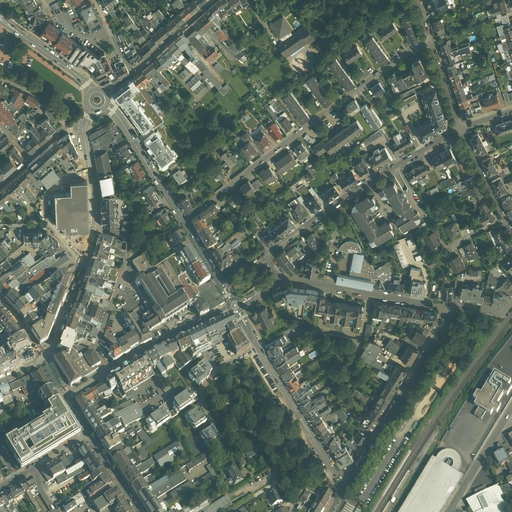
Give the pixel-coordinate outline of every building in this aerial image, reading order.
[(33,0),(31,0),(23,5),(24,7),(26,8),(27,8),(29,12),(38,7),(37,5),(33,0)] [(175,0),(171,3),(174,7),(176,5),(180,9),(181,8),(181,9),(185,6),(180,0),(175,0)] [(193,0),(185,6),(191,14),(199,7),(199,6),(193,0)] [(226,0),(220,0),(220,1),(224,7),(226,11),(231,7),(227,1),(226,0)] [(229,0),(227,1),(231,7),(233,10),(235,13),(244,7),(240,1),(239,0),(229,0)] [(430,0),(427,2),(429,7),(428,7),(430,9),(429,10),(432,15),(443,10),(447,8),(451,6),(447,0),(430,0)] [(504,0),(502,0),(493,3),(495,7),(490,9),(492,15),(501,12),(507,10),(504,0)] [(220,1),(215,4),(219,10),(220,10),(224,7),(220,1)] [(91,2),(78,8),(85,23),(86,22),(91,20),(98,16),(91,2)] [(171,10),(166,3),(163,5),(162,6),(171,17),(172,17),(172,18),(174,16),(170,11),(171,10)] [(215,4),(208,9),(213,14),(216,18),(218,17),(214,13),(217,11),(219,14),(218,15),(220,18),(221,17),(224,21),(225,20),(222,15),(220,11),(220,10),(219,10),(215,4)] [(38,7),(29,12),(28,15),(31,16),(29,21),(35,23),(36,20),(40,21),(41,18),(44,19),(46,13),(43,12),(43,10),(41,9),(39,6),(38,7)] [(191,14),(185,6),(181,9),(181,10),(179,12),(185,19),(191,14)] [(122,7),(120,9),(125,16),(128,14),(124,8),(123,8),(122,7)] [(164,17),(158,9),(155,11),(159,17),(161,19),(164,17)] [(208,9),(205,12),(209,17),(210,17),(212,15),(213,14),(208,9)] [(154,12),(151,15),(155,20),(159,17),(155,11),(154,12)] [(174,16),(172,18),(179,25),(185,19),(179,12),(174,16)] [(205,12),(196,20),(204,30),(207,28),(209,26),(213,22),(209,17),(205,12)] [(138,29),(134,23),(128,14),(125,16),(124,17),(122,18),(125,22),(122,24),(126,28),(125,29),(126,29),(130,26),(132,26),(134,29),(135,31),(138,29)] [(411,14),(402,17),(412,44),(420,41),(411,14)] [(502,16),(500,17),(503,26),(510,24),(507,14),(502,16)] [(215,19),(212,15),(210,17),(216,23),(219,21),(218,21),(218,20),(217,20),(215,19)] [(172,18),(172,17),(171,17),(166,22),(165,20),(166,19),(164,17),(161,19),(162,20),(165,24),(164,24),(171,31),(179,25),(172,18)] [(282,17),(270,26),(279,39),(279,38),(281,37),(290,31),(292,30),(290,26),(288,27),(282,17)] [(442,19),(433,22),(436,30),(438,30),(439,30),(443,29),(441,23),(440,20),(442,19)] [(91,20),(86,22),(90,29),(95,27),(91,20)] [(155,20),(152,23),(156,29),(157,30),(160,28),(157,24),(158,23),(155,20)] [(171,31),(164,24),(165,24),(162,20),(160,22),(163,26),(161,27),(168,34),(171,31)] [(196,20),(183,32),(184,33),(189,38),(189,39),(192,42),(199,51),(204,47),(209,43),(200,33),(204,30),(196,20)] [(79,22),(73,25),(76,30),(82,27),(79,22)] [(213,22),(209,26),(214,32),(219,28),(213,22)] [(393,22),(379,32),(385,39),(398,30),(393,22)] [(62,32),(49,23),(48,24),(40,35),(41,35),(46,39),(48,40),(48,41),(48,40),(53,44),(52,45),(53,45),(62,32)] [(209,26),(207,28),(217,39),(219,37),(214,32),(209,26)] [(306,26),(301,29),(303,32),(302,33),(308,41),(307,41),(309,44),(315,39),(306,26)] [(168,34),(161,27),(160,28),(157,30),(157,31),(163,38),(168,34)] [(147,32),(144,28),(140,32),(141,34),(144,38),(146,36),(147,35),(148,36),(151,39),(152,38),(151,36),(150,35),(147,32)] [(219,28),(214,32),(219,37),(221,39),(228,47),(233,43),(227,36),(224,33),(219,28)] [(140,32),(138,29),(135,31),(133,32),(137,38),(139,42),(144,39),(141,34),(140,32)] [(282,42),(280,43),(282,47),(280,48),(285,56),(307,41),(308,41),(302,33),(303,32),(301,29),(292,35),(284,41),(282,42)] [(290,31),(281,37),(284,40),(284,41),(292,35),(290,31)] [(62,32),(53,45),(57,48),(58,49),(58,48),(60,49),(59,50),(60,50),(64,53),(65,54),(66,51),(74,41),(74,40),(62,32)] [(162,39),(156,32),(151,36),(152,38),(157,43),(162,39)] [(184,33),(180,36),(187,44),(188,45),(192,42),(189,39),(189,38),(184,33)] [(187,44),(180,36),(177,39),(184,46),(186,49),(190,54),(190,55),(188,57),(190,59),(193,62),(199,57),(198,57),(188,45),(187,44)] [(389,60),(372,37),(365,43),(382,65),(389,60)] [(157,43),(152,38),(151,39),(150,39),(149,41),(147,43),(153,50),(157,45),(156,44),(157,43)] [(184,46),(177,39),(175,41),(182,48),(184,46)] [(448,40),(445,41),(445,43),(441,45),(442,49),(441,49),(443,54),(452,51),(451,49),(448,40)] [(88,66),(90,63),(97,56),(97,55),(89,49),(84,46),(82,45),(81,46),(74,41),(66,51),(65,54),(79,63),(83,61),(88,66)] [(175,41),(167,47),(176,55),(178,53),(177,52),(180,49),(182,48),(175,41)] [(508,41),(501,43),(502,45),(502,46),(503,51),(511,48),(510,47),(508,41)] [(147,43),(140,49),(139,50),(145,57),(153,50),(147,43)] [(233,43),(228,47),(243,63),(247,59),(233,43)] [(458,49),(452,51),(455,61),(458,60),(456,55),(460,53),(460,54),(465,53),(465,54),(468,53),(471,52),(468,45),(462,48),(458,49)] [(357,46),(343,55),(348,63),(362,54),(357,46)] [(167,47),(162,52),(162,53),(161,54),(160,53),(157,57),(158,58),(166,67),(168,65),(171,68),(180,60),(176,55),(167,47)] [(204,47),(199,51),(202,54),(203,55),(208,51),(204,47)] [(211,48),(208,51),(203,55),(209,62),(211,60),(211,58),(215,59),(215,56),(218,54),(214,49),(213,50),(211,48)] [(511,48),(503,51),(506,59),(511,57),(511,54),(511,50),(511,48)] [(145,57),(139,50),(139,51),(137,53),(143,59),(145,57)] [(143,59),(137,53),(136,51),(134,52),(135,54),(134,55),(138,62),(139,63),(143,59)] [(452,51),(443,54),(445,59),(447,63),(452,61),(452,63),(456,62),(455,61),(452,51)] [(97,56),(90,63),(95,68),(96,67),(97,68),(96,73),(105,83),(109,81),(112,80),(108,73),(113,71),(104,52),(97,55),(97,56)] [(134,55),(132,53),(127,56),(133,66),(138,62),(134,55)] [(181,54),(178,53),(176,55),(180,60),(184,64),(188,61),(181,54)] [(203,55),(202,54),(198,57),(199,57),(207,66),(210,64),(209,62),(203,55)] [(199,57),(193,62),(199,69),(201,71),(206,67),(207,66),(199,57)] [(419,57),(414,60),(415,62),(414,63),(414,62),(412,63),(416,69),(403,76),(402,74),(397,77),(394,72),(393,73),(393,74),(392,74),(389,76),(389,77),(388,78),(395,90),(402,86),(403,88),(423,76),(424,78),(429,75),(419,57)] [(164,65),(158,58),(152,63),(158,70),(164,65)] [(190,59),(188,61),(184,64),(187,67),(191,71),(193,74),(196,71),(199,69),(193,62),(190,59)] [(355,85),(336,59),(329,65),(347,90),(355,85)] [(249,60),(243,65),(246,69),(253,64),(249,60)] [(95,68),(90,63),(88,66),(92,69),(91,71),(103,84),(105,83),(96,73),(97,68),(96,67),(95,68)] [(152,63),(144,70),(149,77),(152,75),(158,70),(152,63)] [(217,63),(213,67),(218,73),(223,70),(217,63)] [(128,72),(124,64),(121,65),(120,66),(121,68),(122,68),(126,74),(128,72)] [(455,65),(447,68),(450,74),(461,70),(460,68),(457,70),(455,65)] [(117,68),(122,77),(126,74),(122,68),(121,68),(120,66),(116,68),(117,68)] [(187,67),(178,76),(182,80),(191,71),(187,67)] [(206,67),(201,71),(204,74),(210,81),(218,89),(221,86),(208,70),(206,67)] [(122,77),(117,68),(113,71),(108,73),(112,80),(114,83),(122,77)] [(158,70),(152,75),(153,76),(155,75),(161,81),(161,80),(163,83),(165,85),(169,82),(158,70)] [(461,70),(450,74),(452,81),(460,78),(458,73),(461,72),(461,70)] [(148,79),(142,71),(139,74),(145,81),(148,79)] [(202,78),(196,71),(193,74),(195,76),(199,80),(200,80),(202,78)] [(139,74),(132,79),(138,87),(141,84),(145,81),(139,74)] [(210,81),(204,74),(202,76),(208,83),(210,81)] [(195,76),(187,84),(190,88),(199,80),(195,76)] [(313,76),(306,81),(325,107),(332,101),(313,76)] [(159,86),(153,78),(150,81),(156,89),(159,86)] [(460,78),(452,81),(454,88),(465,84),(464,82),(462,83),(460,78)] [(114,97),(118,102),(120,100),(121,101),(120,103),(123,108),(125,106),(127,108),(125,110),(128,114),(138,106),(147,99),(132,79),(119,90),(114,94),(114,97)] [(201,82),(193,91),(196,94),(205,86),(201,82)] [(159,86),(156,89),(160,94),(167,88),(165,85),(163,83),(159,86)] [(379,83),(371,89),(377,98),(386,92),(379,83)] [(141,84),(138,87),(141,92),(145,97),(148,94),(141,84)] [(227,84),(222,88),(226,92),(231,88),(227,84)] [(465,84),(454,88),(457,94),(465,91),(463,87),(466,86),(465,84)] [(421,85),(397,97),(399,102),(416,94),(422,91),(423,90),(421,85)] [(19,90),(16,88),(13,93),(14,94),(13,96),(16,97),(14,100),(16,101),(19,96),(22,91),(19,90)] [(431,119),(414,129),(421,141),(447,125),(435,90),(423,95),(431,119)] [(465,91),(457,94),(459,101),(470,97),(469,95),(466,96),(465,91)] [(309,118),(290,92),(283,98),(302,123),(309,118)] [(31,96),(28,94),(25,99),(25,100),(30,103),(29,104),(33,107),(37,100),(31,97),(31,96)] [(399,102),(396,104),(398,108),(417,98),(416,94),(399,102)] [(496,94),(483,98),(487,110),(494,107),(494,108),(496,107),(496,106),(500,105),(496,94)] [(192,97),(188,101),(192,105),(194,104),(196,101),(192,97)] [(470,97),(459,101),(461,107),(469,104),(471,104),(469,99),(470,99),(470,97)] [(0,101),(0,100),(0,118),(0,119),(3,122),(4,122),(5,123),(9,120),(8,120),(13,116),(18,110),(20,107),(18,105),(15,104),(13,102),(11,101),(9,103),(5,100),(2,102),(1,100),(0,101)] [(355,100),(346,106),(352,114),(353,113),(361,108),(355,100)] [(371,105),(368,107),(366,104),(361,107),(375,128),(380,125),(382,123),(380,120),(381,119),(371,105)] [(461,107),(459,108),(462,118),(473,115),(469,104),(461,107)] [(153,125),(138,106),(128,114),(130,113),(131,115),(129,116),(132,120),(134,118),(136,121),(134,122),(136,126),(138,124),(140,126),(138,128),(141,131),(143,130),(144,132),(153,125)] [(375,128),(361,107),(361,108),(353,113),(363,128),(369,137),(379,130),(382,128),(380,125),(375,128)] [(37,122),(26,111),(24,112),(35,124),(37,122)] [(9,120),(5,123),(8,125),(13,121),(15,119),(13,116),(8,120),(9,120)] [(286,117),(280,121),(287,131),(293,126),(286,117)] [(62,126),(56,118),(53,120),(56,122),(52,125),(53,125),(55,128),(57,130),(62,126)] [(348,126),(341,132),(347,140),(363,128),(357,120),(351,125),(348,126)] [(511,120),(503,123),(506,132),(511,129),(511,122),(511,123),(511,121),(511,120)] [(18,126),(13,121),(8,125),(7,126),(13,133),(16,130),(18,127),(18,126)] [(112,122),(106,125),(108,128),(116,142),(120,140),(119,140),(123,138),(114,124),(112,122)] [(269,126),(268,127),(272,133),(273,132),(277,138),(282,134),(273,123),(272,123),(269,126)] [(503,123),(495,125),(496,128),(494,129),(496,135),(506,132),(503,123)] [(48,138),(42,131),(39,133),(32,125),(29,128),(32,130),(37,136),(42,142),(48,138)] [(106,125),(90,135),(92,138),(91,139),(92,141),(93,141),(94,140),(95,142),(93,144),(92,144),(93,147),(94,150),(93,150),(95,153),(94,153),(95,156),(107,150),(109,148),(107,144),(111,141),(114,145),(117,143),(116,142),(108,128),(106,125)] [(47,130),(44,127),(41,130),(42,131),(48,138),(52,135),(50,133),(47,130)] [(42,142),(37,136),(32,130),(29,133),(31,135),(34,138),(40,144),(42,142)] [(261,130),(254,136),(256,138),(263,133),(261,130)] [(250,136),(246,131),(244,133),(250,141),(252,139),(250,136)] [(379,131),(365,140),(368,144),(368,145),(382,135),(379,131)] [(164,144),(155,132),(144,141),(148,147),(148,148),(153,155),(152,155),(162,169),(174,160),(172,156),(174,155),(166,145),(164,146),(163,145),(164,144)] [(333,137),(331,139),(325,144),(328,148),(330,152),(347,140),(341,132),(333,137)] [(250,141),(244,133),(240,136),(244,141),(239,146),(246,155),(246,154),(249,159),(250,158),(253,156),(258,152),(252,144),(250,141)] [(263,133),(256,138),(263,148),(265,146),(266,146),(268,144),(271,142),(263,133)] [(308,133),(304,137),(308,141),(309,140),(312,144),(315,140),(308,133)] [(478,133),(472,136),(473,138),(470,139),(474,147),(482,142),(478,133)] [(66,134),(61,139),(63,142),(65,146),(72,141),(69,135),(66,134)] [(402,139),(400,141),(405,149),(409,146),(409,145),(412,143),(410,139),(412,138),(410,135),(402,139)] [(11,142),(6,136),(0,141),(0,147),(2,150),(11,142)] [(40,144),(34,138),(30,140),(36,148),(40,144)] [(63,142),(61,139),(57,141),(63,149),(64,151),(65,151),(67,149),(65,146),(63,142)] [(117,143),(114,145),(115,148),(114,148),(115,151),(116,150),(116,151),(125,145),(125,146),(127,144),(124,139),(117,143)] [(36,148),(30,140),(28,143),(24,146),(30,153),(36,148)] [(57,141),(56,140),(53,143),(60,151),(63,149),(57,141)] [(323,140),(314,147),(319,154),(328,148),(325,144),(323,140)] [(72,141),(65,146),(67,149),(68,151),(69,151),(70,152),(71,151),(75,148),(72,141)] [(397,142),(390,147),(391,150),(393,148),(396,153),(400,151),(405,149),(400,141),(397,142)] [(482,142),(474,147),(478,154),(480,153),(481,155),(487,152),(482,142)] [(53,143),(46,149),(53,157),(60,151),(53,143)] [(309,153),(302,143),(298,146),(306,156),(309,153)] [(125,145),(116,151),(117,152),(116,152),(122,161),(128,157),(131,155),(125,146),(125,145)] [(23,157),(14,146),(9,150),(18,161),(23,157)] [(306,156),(298,146),(294,149),(298,153),(302,158),(306,156)] [(375,155),(369,159),(371,161),(376,170),(392,159),(385,147),(380,151),(378,149),(373,152),(375,155)] [(450,148),(440,154),(445,162),(447,167),(455,163),(454,162),(457,161),(455,157),(450,148)] [(46,149),(40,154),(47,163),(53,157),(46,149)] [(95,156),(94,157),(98,174),(100,174),(110,171),(107,159),(109,159),(107,150),(95,156)] [(289,152),(282,157),(290,168),(295,165),(294,164),(297,162),(292,155),(290,152),(289,152)] [(230,153),(226,153),(221,157),(225,162),(223,163),(223,164),(223,165),(223,166),(224,167),(225,167),(226,167),(228,165),(228,166),(236,160),(235,158),(237,157),(237,156),(236,154),(235,153),(231,156),(231,155),(231,154),(230,153)] [(40,154),(28,165),(33,171),(35,173),(47,163),(40,154)] [(440,154),(431,159),(437,169),(443,166),(442,164),(445,162),(440,154)] [(276,162),(275,162),(278,166),(283,172),(286,170),(286,171),(290,168),(282,157),(276,162)] [(490,157),(481,161),(485,169),(494,164),(490,157)] [(9,158),(0,166),(6,174),(6,175),(16,166),(9,158)] [(471,177),(462,158),(457,161),(466,179),(471,177)] [(362,160),(355,165),(358,171),(366,166),(365,165),(362,160)] [(135,163),(129,166),(131,171),(140,166),(137,161),(135,163)] [(421,166),(420,165),(416,168),(421,176),(423,174),(431,170),(429,167),(427,168),(425,164),(421,166)] [(494,164),(485,169),(489,176),(497,172),(494,164)] [(28,165),(23,169),(28,175),(31,172),(31,173),(33,171),(28,165)] [(57,169),(54,165),(51,168),(59,177),(63,175),(58,168),(57,169)] [(140,166),(131,171),(137,180),(141,177),(140,175),(141,175),(142,174),(143,174),(143,173),(144,172),(140,166)] [(269,166),(265,170),(264,169),(260,172),(269,184),(277,177),(278,177),(275,173),(269,166)] [(358,171),(362,178),(370,173),(366,166),(358,171)] [(51,167),(41,175),(46,180),(43,182),(47,188),(59,177),(51,168),(51,167)] [(179,168),(172,173),(179,183),(186,178),(179,168)] [(416,168),(411,170),(412,171),(408,173),(410,178),(409,179),(410,182),(418,177),(421,176),(416,168)] [(23,169),(15,177),(19,182),(24,188),(26,186),(25,184),(28,182),(30,182),(33,180),(32,179),(31,179),(28,175),(23,169)] [(110,171),(100,174),(100,178),(98,178),(99,182),(101,182),(101,186),(100,186),(101,191),(102,190),(103,194),(101,194),(101,195),(115,194),(114,191),(111,171),(110,171)] [(31,173),(31,172),(28,175),(31,179),(32,179),(33,180),(36,185),(37,186),(40,184),(39,182),(31,173)] [(336,174),(331,176),(337,185),(340,183),(339,182),(341,181),(336,174)] [(353,174),(346,178),(351,185),(358,181),(355,177),(357,177),(356,175),(355,176),(354,175),(353,174)] [(466,179),(465,179),(467,183),(468,184),(467,185),(468,187),(469,186),(478,183),(474,175),(471,177),(466,179)] [(15,177),(5,186),(10,192),(14,196),(20,192),(24,188),(19,182),(15,177)] [(453,177),(440,183),(444,190),(455,184),(456,184),(455,182),(453,177)] [(500,177),(492,181),(495,189),(504,184),(500,177)] [(341,181),(339,182),(340,183),(344,189),(351,185),(346,178),(341,181)] [(259,187),(256,182),(259,180),(258,179),(251,184),(252,185),(253,184),(256,189),(259,187)] [(246,182),(240,187),(246,195),(255,189),(252,185),(251,184),(248,180),(246,182)] [(62,193),(54,193),(56,225),(60,225),(65,225),(65,232),(89,231),(88,213),(87,197),(86,181),(70,181),(71,192),(62,193)] [(402,193),(401,193),(400,194),(399,192),(398,191),(397,188),(398,188),(394,182),(392,184),(391,183),(387,186),(386,184),(382,186),(383,188),(381,189),(378,191),(380,194),(381,193),(381,194),(382,195),(383,195),(384,195),(384,196),(385,196),(385,195),(386,195),(387,194),(387,195),(388,196),(389,196),(391,200),(392,199),(394,203),(393,203),(396,208),(397,207),(399,212),(401,211),(403,215),(397,219),(397,220),(394,222),(397,226),(399,225),(402,231),(408,228),(407,226),(409,225),(410,226),(413,224),(414,225),(415,224),(410,216),(412,215),(412,213),(410,214),(409,213),(408,213),(401,201),(403,200),(402,198),(404,198),(404,197),(405,196),(405,195),(405,194),(404,194),(403,192),(402,192),(402,193)] [(478,183),(469,186),(471,190),(470,190),(471,193),(473,192),(481,188),(478,183)] [(504,184),(495,189),(499,196),(508,192),(504,184)] [(5,186),(0,190),(0,192),(5,197),(10,192),(5,186)] [(152,186),(149,188),(149,187),(143,191),(148,200),(150,199),(152,204),(155,202),(158,200),(152,191),(154,190),(152,186)] [(334,186),(328,191),(333,197),(339,193),(334,186)] [(185,187),(177,193),(179,195),(187,190),(185,187)] [(481,188),(473,192),(476,198),(484,194),(481,188)] [(187,190),(179,195),(181,198),(186,195),(190,193),(187,190)] [(328,191),(321,195),(326,202),(333,197),(328,191)] [(10,192),(5,197),(5,198),(6,199),(10,202),(14,200),(17,199),(15,197),(14,196),(10,192)] [(233,193),(231,194),(227,197),(232,204),(238,199),(236,195),(233,192),(233,193)] [(417,212),(414,213),(413,212),(414,211),(412,208),(410,205),(409,205),(408,203),(409,202),(407,199),(405,200),(404,198),(405,197),(406,196),(406,195),(405,194),(405,193),(403,192),(404,194),(405,194),(405,195),(405,196),(404,197),(404,198),(402,198),(403,200),(401,201),(408,213),(409,213),(410,214),(412,213),(412,215),(410,216),(415,224),(417,223),(417,222),(418,221),(419,220),(419,219),(419,218),(419,217),(420,216),(417,212)] [(101,195),(102,205),(103,205),(103,210),(102,210),(102,223),(106,223),(107,223),(108,224),(109,224),(112,224),(112,223),(116,223),(116,216),(115,194),(101,195)] [(181,198),(177,201),(180,205),(189,200),(186,195),(181,198)] [(387,223),(386,222),(381,225),(381,227),(378,227),(377,225),(373,218),(369,220),(367,216),(368,216),(369,215),(369,213),(369,212),(368,211),(369,210),(370,211),(373,209),(373,208),(374,207),(374,206),(375,205),(375,204),(375,203),(374,202),(375,201),(373,197),(370,198),(368,196),(364,199),(365,200),(363,201),(362,200),(359,202),(358,202),(355,204),(355,205),(354,205),(354,206),(353,207),(353,208),(353,209),(353,210),(352,210),(355,214),(354,214),(358,221),(359,221),(361,223),(360,223),(363,228),(364,227),(371,239),(370,240),(371,242),(372,243),(373,243),(374,243),(375,243),(376,243),(377,244),(383,240),(383,239),(386,237),(386,236),(388,235),(389,236),(394,233),(391,227),(393,226),(390,222),(387,223)] [(510,196),(506,198),(507,199),(502,202),(506,210),(511,206),(511,196),(511,198),(510,196)] [(305,201),(305,202),(313,212),(320,207),(318,204),(319,203),(315,197),(311,199),(310,198),(305,201)] [(295,199),(289,204),(291,206),(290,206),(291,207),(290,208),(293,212),(297,218),(305,213),(299,206),(295,199)] [(8,205),(3,200),(0,203),(1,204),(7,210),(11,209),(8,205)] [(189,200),(180,205),(185,214),(192,209),(190,206),(192,205),(189,200)] [(487,201),(479,206),(483,214),(491,209),(487,201)] [(150,210),(158,206),(155,202),(152,204),(150,205),(148,206),(150,210)] [(214,203),(198,215),(202,222),(210,218),(219,210),(214,203)] [(231,216),(224,207),(222,210),(228,218),(231,216)] [(166,208),(164,209),(155,214),(159,220),(162,224),(170,219),(166,212),(168,211),(166,208)] [(483,214),(479,216),(483,223),(495,217),(491,209),(483,214)] [(289,212),(286,215),(288,218),(289,217),(291,221),(294,219),(289,212)] [(198,215),(189,221),(193,228),(202,222),(198,215)] [(286,219),(282,222),(288,231),(295,226),(291,221),(289,217),(288,218),(286,219)] [(280,222),(277,224),(278,225),(276,227),(282,235),(288,231),(282,222),(281,221),(280,222)] [(202,222),(193,228),(199,236),(207,231),(206,230),(206,228),(202,222)] [(455,222),(445,227),(447,231),(450,230),(451,233),(450,233),(452,238),(460,233),(459,232),(460,232),(459,230),(459,231),(457,226),(455,222)] [(272,230),(269,232),(275,240),(282,235),(276,227),(273,229),(272,230)] [(496,233),(494,234),(494,236),(498,243),(506,239),(502,230),(496,233)] [(44,233),(43,232),(36,232),(32,232),(32,233),(33,243),(38,243),(41,248),(53,240),(51,236),(50,236),(48,237),(47,235),(48,234),(48,233),(47,232),(46,232),(46,231),(44,233)] [(184,242),(177,231),(167,237),(170,242),(169,243),(172,248),(173,248),(179,245),(184,242)] [(207,231),(199,236),(203,243),(211,238),(207,231)] [(264,234),(265,235),(262,237),(264,239),(263,240),(265,243),(266,243),(268,245),(275,240),(269,232),(268,231),(264,234)] [(433,232),(424,237),(431,249),(440,244),(440,243),(440,242),(440,241),(439,241),(438,241),(436,238),(433,232)] [(312,233),(306,238),(310,244),(309,244),(312,248),(320,243),(317,241),(313,234),(312,233)] [(108,238),(100,235),(97,243),(106,246),(107,242),(108,238)] [(211,238),(203,243),(207,250),(211,248),(212,249),(212,248),(213,248),(213,247),(215,246),(217,244),(215,240),(213,241),(212,239),(211,238)] [(39,249),(43,255),(58,245),(54,239),(53,240),(41,248),(39,249)] [(506,239),(498,243),(503,252),(511,248),(506,239)] [(4,240),(0,243),(0,256),(10,248),(4,240)] [(229,246),(229,247),(231,249),(233,251),(235,249),(241,245),(237,240),(229,246)] [(340,246),(339,250),(342,251),(341,255),(346,256),(347,252),(353,253),(353,252),(361,254),(361,251),(360,249),(359,245),(356,242),(352,241),(347,241),(343,243),(340,246)] [(106,246),(97,243),(96,249),(104,251),(106,246)] [(472,243),(463,247),(469,258),(472,257),(473,258),(478,256),(477,253),(472,243)] [(179,245),(173,248),(172,248),(176,254),(178,253),(182,250),(179,245)] [(125,252),(106,246),(104,251),(104,252),(109,254),(110,250),(115,252),(113,255),(119,258),(120,256),(118,255),(119,253),(124,254),(125,252)] [(189,271),(200,264),(189,246),(182,250),(178,253),(180,256),(186,266),(189,271)] [(295,246),(286,253),(290,257),(296,252),(298,251),(298,250),(295,246)] [(218,252),(214,254),(215,255),(211,257),(216,264),(223,260),(226,257),(229,255),(229,254),(228,252),(224,248),(218,252)] [(109,256),(105,255),(103,255),(104,252),(104,251),(96,249),(94,254),(104,258),(108,259),(109,256)] [(286,253),(284,249),(277,255),(277,257),(281,263),(289,258),(290,257),(286,253)] [(290,257),(289,258),(291,261),(298,255),(299,255),(296,252),(290,257)] [(361,254),(353,252),(353,253),(349,276),(371,280),(371,278),(379,278),(378,276),(367,255),(361,254)] [(29,253),(25,256),(26,258),(27,259),(31,264),(35,261),(29,253)] [(57,259),(51,253),(47,256),(38,262),(43,268),(46,266),(52,262),(57,259)] [(57,259),(52,262),(46,266),(49,271),(70,259),(66,254),(57,259)] [(104,258),(94,254),(92,260),(101,263),(102,260),(104,260),(103,261),(107,262),(108,259),(104,258)] [(174,275),(165,261),(153,269),(145,255),(138,260),(132,263),(133,263),(139,273),(141,277),(138,279),(134,282),(137,288),(141,285),(150,299),(156,309),(165,323),(166,323),(169,321),(190,308),(190,307),(189,307),(180,293),(184,290),(177,279),(174,275)] [(25,256),(12,266),(10,267),(11,269),(26,258),(25,256)] [(175,260),(172,256),(165,261),(174,275),(181,270),(175,260)] [(459,256),(449,260),(455,272),(465,267),(463,263),(461,259),(460,260),(459,256)] [(223,260),(216,264),(220,272),(224,270),(225,270),(228,268),(228,267),(231,266),(229,262),(226,257),(223,260)] [(26,258),(11,269),(10,269),(11,270),(21,263),(27,259),(26,258)] [(289,258),(281,263),(287,271),(295,266),(291,261),(289,258)] [(0,275),(3,273),(10,269),(11,269),(10,267),(12,266),(6,259),(1,263),(0,263),(0,275)] [(38,262),(30,268),(35,274),(38,271),(43,268),(38,262)] [(311,263),(306,262),(305,268),(307,268),(306,275),(315,276),(317,264),(311,263)] [(21,263),(11,270),(14,273),(15,275),(24,267),(25,268),(21,263)] [(100,267),(91,263),(87,273),(96,277),(106,280),(110,270),(100,267)] [(210,280),(200,264),(189,271),(199,287),(203,284),(210,280)] [(186,266),(181,270),(183,274),(189,271),(186,266)] [(14,273),(7,279),(9,281),(10,283),(26,269),(25,268),(24,267),(15,275),(14,273)] [(27,270),(12,283),(17,289),(22,284),(26,281),(35,274),(30,268),(27,270)] [(412,274),(409,292),(411,292),(413,279),(422,281),(423,275),(420,275),(421,270),(411,268),(410,273),(412,274)] [(10,269),(3,273),(0,275),(0,276),(4,280),(6,278),(7,279),(14,273),(11,270),(10,269)] [(181,270),(174,275),(177,279),(183,274),(181,270)] [(41,271),(34,276),(37,280),(44,275),(41,271)] [(199,295),(196,290),(199,287),(189,271),(183,274),(177,279),(184,290),(194,307),(195,307),(196,309),(200,317),(209,312),(201,301),(197,304),(196,302),(195,301),(195,300),(197,300),(196,298),(194,299),(194,298),(198,296),(199,295)] [(500,283),(490,271),(488,280),(495,287),(500,283)] [(64,272),(54,278),(42,286),(38,290),(43,296),(45,294),(48,298),(51,295),(59,289),(65,292),(70,279),(67,277),(64,272)] [(96,277),(87,273),(85,280),(103,287),(105,283),(95,280),(96,277)] [(349,276),(335,273),(334,280),(374,287),(375,281),(371,280),(349,276)] [(34,276),(27,281),(30,285),(37,280),(34,276)] [(400,278),(395,278),(397,282),(396,283),(395,291),(402,293),(404,284),(399,283),(400,278)] [(511,281),(508,278),(501,284),(507,288),(511,292),(511,291),(511,281)] [(411,292),(410,294),(424,297),(424,295),(425,295),(427,285),(426,282),(422,281),(413,279),(411,292)] [(0,294),(5,300),(5,299),(13,292),(17,289),(12,283),(9,286),(7,283),(4,280),(0,283),(0,294)] [(103,287),(85,280),(82,286),(91,290),(91,289),(96,291),(101,293),(102,290),(103,287)] [(17,289),(13,292),(16,296),(29,284),(26,281),(22,284),(17,289)] [(384,281),(381,281),(384,287),(383,289),(388,290),(389,281),(385,281),(384,281)] [(394,282),(389,281),(388,290),(395,291),(396,283),(394,282)] [(507,288),(501,284),(496,288),(496,289),(500,292),(503,292),(508,295),(509,296),(511,292),(508,289),(507,288)] [(472,287),(462,285),(461,288),(460,292),(459,297),(468,299),(468,298),(470,298),(477,300),(476,300),(482,302),(484,294),(481,294),(483,287),(473,285),(472,287)] [(91,290),(82,286),(79,293),(88,295),(89,292),(90,292),(95,293),(96,291),(91,289),(91,290)] [(224,303),(213,286),(212,287),(223,304),(224,303)] [(199,295),(198,296),(200,298),(201,301),(209,312),(223,304),(212,287),(199,295)] [(452,287),(442,287),(442,291),(443,291),(442,299),(451,299),(452,287)] [(305,300),(307,289),(291,288),(281,291),(285,300),(286,302),(286,303),(291,301),(294,311),(299,311),(300,300),(305,300)] [(59,289),(51,295),(63,300),(66,292),(65,292),(59,289)] [(318,291),(307,289),(305,300),(312,301),(316,302),(318,291)] [(22,302),(14,309),(19,315),(28,308),(31,309),(33,307),(39,303),(40,303),(48,298),(45,294),(43,296),(38,290),(22,302)] [(194,307),(184,290),(180,293),(189,307),(190,307),(193,308),(194,307)] [(281,291),(273,295),(278,305),(281,304),(282,304),(286,302),(285,300),(281,291)] [(324,293),(318,291),(316,302),(315,305),(315,306),(315,310),(320,311),(319,314),(322,314),(321,318),(322,319),(325,320),(329,301),(325,301),(326,295),(324,293)] [(13,292),(5,299),(14,309),(22,302),(19,299),(16,296),(13,292)] [(28,292),(19,299),(22,302),(31,295),(28,292)] [(494,297),(484,294),(482,302),(492,304),(494,297)] [(48,298),(40,303),(48,313),(51,306),(49,303),(51,303),(55,300),(51,295),(48,298)] [(63,300),(51,295),(55,300),(51,303),(52,305),(60,308),(63,300)] [(500,296),(494,295),(494,297),(492,304),(499,306),(501,305),(504,297),(502,296),(500,296)] [(156,309),(150,299),(143,304),(145,306),(149,313),(156,309)] [(89,303),(77,300),(75,306),(84,310),(86,310),(87,311),(89,303)] [(103,300),(101,306),(104,307),(107,309),(109,302),(103,300)] [(341,303),(329,301),(326,321),(337,323),(341,303)] [(386,304),(375,302),(372,315),(383,317),(384,313),(386,304)] [(341,303),(337,323),(343,324),(349,325),(352,307),(350,306),(349,305),(341,303)] [(393,305),(386,304),(384,313),(386,314),(392,315),(392,314),(393,305)] [(48,313),(46,315),(46,316),(45,319),(46,318),(55,321),(60,308),(52,305),(51,306),(48,313)] [(402,307),(393,305),(392,314),(401,316),(402,307)] [(75,306),(72,313),(81,317),(83,312),(84,311),(84,310),(75,306)] [(355,307),(352,307),(349,325),(354,326),(360,327),(361,323),(364,309),(362,307),(361,307),(356,306),(355,307)] [(28,308),(19,315),(24,321),(33,314),(37,312),(33,307),(31,309),(28,308)] [(266,307),(257,311),(256,310),(252,312),(254,315),(257,314),(258,317),(254,319),(257,325),(261,323),(263,328),(273,323),(271,319),(275,317),(272,310),(268,312),(266,307)] [(409,308),(402,307),(401,316),(400,318),(407,319),(407,318),(409,308)] [(416,310),(409,308),(407,318),(412,319),(414,319),(416,310)] [(102,312),(93,309),(91,315),(89,320),(92,321),(98,324),(101,314),(102,312)] [(149,313),(142,318),(145,323),(142,325),(146,331),(148,334),(162,325),(165,323),(156,309),(149,313)] [(0,324),(8,316),(7,314),(4,310),(3,311),(0,315),(0,324)] [(424,311),(416,310),(414,319),(420,320),(420,321),(421,321),(422,321),(424,311)] [(437,314),(424,311),(422,321),(428,322),(433,325),(438,316),(437,314)] [(81,317),(72,313),(69,320),(79,323),(80,320),(81,320),(81,321),(90,325),(92,321),(89,320),(81,317)] [(139,320),(134,313),(129,316),(133,323),(139,320)] [(319,315),(314,313),(312,332),(316,333),(319,338),(325,335),(319,325),(319,320),(322,319),(321,318),(319,315)] [(33,314),(24,321),(28,327),(35,323),(38,321),(33,314)] [(383,317),(372,315),(371,325),(373,325),(379,326),(380,324),(383,317)] [(0,324),(0,333),(1,333),(5,330),(13,323),(14,322),(8,316),(0,324)] [(146,331),(140,334),(139,333),(140,332),(140,331),(139,330),(138,330),(137,330),(133,323),(129,316),(124,320),(126,324),(129,328),(133,334),(139,343),(140,345),(151,340),(151,339),(148,334),(146,331)] [(202,329),(211,347),(227,339),(231,345),(229,346),(232,352),(234,351),(237,354),(249,347),(230,316),(202,329)] [(38,327),(31,332),(36,338),(40,345),(48,340),(47,340),(55,321),(47,318),(43,327),(42,325),(38,327)] [(79,323),(69,320),(67,326),(76,329),(77,326),(79,323)] [(5,330),(6,332),(7,333),(10,331),(16,327),(13,323),(5,330)] [(371,325),(367,324),(365,337),(368,337),(369,332),(371,332),(373,325),(371,325)] [(425,329),(419,325),(416,330),(422,333),(425,329)] [(76,329),(67,326),(64,332),(65,333),(74,336),(75,333),(76,329)] [(16,327),(10,331),(7,333),(5,334),(3,336),(0,337),(0,340),(0,342),(9,336),(10,339),(12,342),(13,342),(23,336),(16,327)] [(96,330),(87,327),(86,329),(85,333),(97,338),(99,331),(96,330)] [(211,347),(202,329),(185,337),(191,349),(196,356),(197,355),(203,352),(211,348),(211,347)] [(422,333),(416,330),(412,338),(418,341),(421,344),(426,336),(422,333)] [(74,336),(65,333),(63,340),(62,342),(59,349),(61,355),(64,353),(66,356),(70,353),(71,350),(71,349),(72,345),(73,345),(73,344),(76,337),(74,336)] [(97,338),(85,333),(83,337),(82,336),(81,339),(94,344),(97,338)] [(133,334),(117,343),(119,346),(124,343),(129,350),(139,343),(133,334)] [(114,341),(107,335),(103,340),(108,343),(111,345),(114,341)] [(284,335),(277,340),(280,346),(287,341),(284,335)] [(352,339),(336,335),(335,341),(351,344),(352,339)] [(12,350),(14,355),(19,356),(31,351),(23,336),(13,342),(7,345),(8,346),(6,347),(9,351),(12,350)] [(185,337),(174,342),(179,352),(181,354),(185,352),(188,351),(191,349),(185,337)] [(0,344),(0,349),(7,345),(12,342),(10,339),(0,344)] [(276,339),(266,346),(272,357),(282,351),(283,350),(280,346),(277,340),(276,339)] [(358,340),(352,339),(351,344),(350,352),(355,354),(358,340)] [(400,345),(390,339),(384,348),(388,350),(395,354),(400,345)] [(117,343),(114,341),(111,345),(112,346),(115,349),(116,349),(117,348),(118,347),(119,346),(117,343)] [(382,346),(369,341),(359,357),(371,364),(374,360),(382,346)] [(174,342),(164,347),(170,357),(177,354),(179,352),(174,342)] [(111,345),(108,343),(104,347),(107,350),(109,353),(115,349),(112,346),(111,345)] [(129,350),(124,343),(119,346),(118,347),(117,348),(122,356),(130,352),(129,350)] [(78,345),(77,346),(73,345),(71,350),(74,351),(80,359),(88,354),(82,344),(80,344),(79,344),(78,345)] [(408,345),(401,357),(411,363),(418,350),(408,345)] [(164,347),(153,353),(159,363),(162,361),(170,357),(164,347)] [(297,347),(285,354),(286,354),(284,355),(282,351),(272,357),(277,364),(299,351),(297,347)] [(122,356),(117,348),(116,349),(115,349),(109,353),(110,355),(109,356),(108,358),(111,358),(113,362),(122,356)] [(0,349),(0,372),(22,363),(19,356),(14,355),(5,359),(0,349)] [(80,359),(74,351),(71,350),(70,353),(66,356),(71,364),(80,359)] [(31,351),(19,356),(22,363),(33,359),(34,357),(31,351)] [(88,354),(80,359),(71,364),(73,367),(81,380),(83,378),(93,372),(98,369),(97,367),(96,366),(98,365),(100,364),(92,351),(88,354)] [(299,351),(277,364),(281,371),(290,366),(288,361),(289,360),(290,362),(291,362),(302,355),(299,351)] [(181,354),(179,352),(177,354),(178,358),(184,367),(187,364),(189,363),(181,354)] [(185,352),(181,354),(189,363),(191,361),(190,359),(185,352)] [(66,356),(64,353),(61,355),(54,359),(63,374),(73,367),(71,364),(66,356)] [(153,353),(150,354),(143,358),(149,368),(151,368),(152,368),(152,367),(156,365),(159,363),(153,353)] [(170,357),(162,361),(164,364),(163,365),(167,372),(173,367),(170,361),(171,359),(170,357)] [(149,368),(143,358),(139,360),(149,377),(149,379),(154,376),(149,368)] [(139,360),(126,368),(112,377),(118,386),(123,395),(129,392),(138,386),(149,379),(149,377),(139,360)] [(382,365),(374,360),(371,364),(380,369),(383,371),(383,369),(381,368),(382,365)] [(199,369),(188,377),(193,383),(194,382),(197,385),(200,382),(202,384),(208,379),(206,377),(212,372),(204,361),(199,365),(200,366),(198,367),(199,369)] [(159,363),(156,365),(157,367),(162,375),(165,373),(159,363)] [(49,364),(45,366),(60,392),(64,389),(49,364)] [(407,370),(397,364),(396,366),(395,366),(394,367),(395,368),(392,373),(391,372),(389,375),(400,381),(407,370)] [(290,366),(281,371),(286,379),(295,373),(292,368),(290,366)] [(81,380),(73,367),(63,374),(71,386),(81,380)] [(383,371),(380,369),(377,373),(386,378),(387,378),(388,377),(389,378),(385,385),(394,391),(400,381),(389,375),(383,371)] [(40,370),(30,375),(30,376),(37,386),(35,387),(36,388),(38,387),(41,394),(51,388),(40,370)] [(295,373),(286,379),(292,389),(300,384),(301,384),(300,383),(301,382),(300,381),(298,382),(297,380),(299,379),(299,378),(298,376),(301,374),(299,371),(295,373)] [(511,381),(494,371),(481,394),(477,392),(473,399),(477,401),(474,405),(479,408),(487,413),(491,415),(493,411),(497,413),(501,406),(497,404),(503,394),(507,396),(511,388),(508,386),(511,381)] [(30,376),(20,381),(22,387),(25,392),(29,390),(35,387),(37,386),(30,376)] [(112,377),(106,381),(111,392),(115,389),(114,389),(117,387),(118,386),(112,377)] [(158,390),(161,388),(156,380),(154,381),(155,383),(150,385),(152,388),(147,391),(146,390),(147,393),(157,387),(158,390)] [(20,381),(10,386),(13,392),(22,387),(20,381)] [(106,381),(100,385),(107,397),(112,395),(111,392),(106,381)] [(301,384),(300,384),(304,391),(306,390),(308,389),(304,382),(301,384)] [(304,391),(300,384),(292,389),(296,396),(304,391)] [(100,385),(98,387),(95,389),(98,397),(100,400),(102,400),(107,397),(100,385)] [(308,389),(306,390),(307,392),(308,392),(309,393),(309,392),(310,393),(317,388),(315,385),(314,385),(308,389)] [(394,391),(385,385),(380,393),(381,393),(390,398),(394,391)] [(123,395),(118,386),(117,387),(119,390),(118,391),(122,399),(125,398),(123,395)] [(6,387),(0,389),(0,396),(3,402),(4,406),(13,403),(6,387)] [(51,388),(41,394),(37,396),(44,408),(58,400),(51,388)] [(362,393),(355,388),(353,392),(358,398),(362,393)] [(95,389),(82,396),(87,404),(98,397),(95,389)] [(304,391),(296,396),(301,403),(310,398),(307,392),(306,390),(304,391)] [(189,391),(172,403),(175,407),(179,412),(196,400),(189,391)] [(390,398),(381,393),(376,401),(377,401),(385,406),(390,398)] [(310,398),(301,403),(305,410),(324,399),(322,395),(314,400),(312,401),(310,398)] [(87,404),(82,396),(76,400),(76,403),(82,413),(92,407),(90,405),(88,407),(86,404),(87,404)] [(324,399),(305,410),(310,418),(319,412),(318,410),(319,409),(320,409),(321,411),(328,407),(326,403),(324,399)] [(66,412),(58,400),(44,408),(44,409),(48,415),(5,442),(6,443),(15,458),(18,463),(21,468),(78,433),(66,412)] [(106,401),(104,400),(102,401),(102,400),(100,400),(106,413),(108,412),(110,411),(106,401)] [(116,408),(112,410),(115,415),(133,406),(131,401),(128,402),(118,407),(116,408)] [(377,401),(373,409),(381,413),(385,406),(377,401)] [(133,406),(115,415),(114,415),(114,416),(115,417),(117,420),(121,418),(122,419),(121,419),(125,427),(127,427),(129,426),(129,425),(133,424),(132,423),(137,423),(136,422),(145,417),(137,404),(133,406)] [(319,412),(310,418),(313,424),(322,419),(320,415),(321,414),(322,415),(326,412),(331,410),(329,407),(328,407),(321,411),(319,412)] [(487,413),(479,408),(475,415),(482,420),(487,413)] [(92,409),(83,415),(92,428),(101,423),(100,421),(98,418),(92,409)] [(197,409),(185,417),(194,431),(207,422),(197,409)] [(377,421),(381,413),(373,409),(369,416),(377,421)] [(165,414),(163,410),(146,422),(148,425),(151,430),(155,427),(157,428),(172,418),(169,413),(168,412),(165,414)] [(106,413),(98,418),(100,421),(110,415),(108,412),(106,413)] [(368,415),(363,423),(372,429),(377,421),(369,416),(368,415)] [(115,417),(104,424),(104,425),(103,426),(104,428),(111,424),(117,420),(115,417)] [(324,422),(323,418),(322,419),(313,424),(318,431),(317,431),(320,435),(330,428),(329,426),(328,426),(324,422)] [(124,431),(117,420),(111,424),(115,430),(118,434),(124,431)] [(101,423),(92,428),(95,433),(104,428),(103,426),(102,425),(102,424),(101,423)] [(111,424),(104,428),(110,436),(112,435),(110,432),(115,430),(111,424)] [(199,435),(208,448),(221,440),(212,427),(199,435)] [(104,428),(95,433),(102,444),(111,438),(110,436),(104,428)] [(330,428),(320,435),(324,442),(336,435),(334,431),(332,432),(330,428)] [(367,437),(358,432),(354,438),(358,441),(363,444),(367,437)] [(336,435),(324,442),(329,450),(332,448),(333,449),(340,445),(337,440),(339,438),(336,434),(336,435)] [(114,440),(104,446),(109,454),(120,447),(121,448),(128,443),(123,435),(116,439),(114,440)] [(112,438),(111,438),(102,444),(103,445),(104,446),(114,440),(113,439),(112,438)] [(178,441),(153,457),(157,462),(161,468),(185,453),(178,441)] [(503,446),(502,447),(509,461),(506,463),(509,469),(511,466),(511,461),(509,455),(511,453),(507,444),(503,446)] [(262,445),(255,449),(257,453),(257,454),(265,450),(262,445)] [(346,447),(342,449),(340,445),(333,449),(336,453),(335,453),(336,453),(338,456),(336,458),(341,467),(346,463),(346,464),(354,460),(346,447)] [(88,446),(79,451),(83,458),(85,461),(94,456),(88,446)] [(120,447),(109,454),(113,460),(126,452),(124,448),(122,449),(121,448),(120,447)] [(502,447),(498,449),(499,452),(492,455),(497,464),(498,467),(500,466),(506,463),(509,461),(502,447)] [(131,449),(128,451),(129,454),(124,457),(127,461),(129,464),(133,462),(132,461),(137,458),(131,449)] [(255,449),(245,454),(247,459),(251,457),(252,457),(254,455),(257,453),(255,449)] [(126,452),(113,460),(115,463),(117,467),(127,461),(124,457),(129,454),(128,451),(126,452)] [(436,460),(443,464),(445,462),(446,461),(447,460),(448,460),(450,460),(452,461),(453,463),(453,465),(452,467),(451,469),(458,473),(460,471),(461,468),(462,464),(461,460),(460,457),(457,454),(454,452),(450,451),(447,451),(443,452),(440,454),(437,457),(436,460)] [(205,453),(186,466),(187,468),(189,471),(208,458),(205,453)] [(71,456),(66,459),(72,469),(76,466),(75,463),(71,456)] [(85,461),(84,462),(88,468),(98,462),(94,456),(85,461)] [(65,457),(43,471),(42,473),(47,480),(49,480),(49,481),(55,478),(65,473),(72,469),(66,459),(65,457)] [(153,457),(146,462),(149,467),(157,462),(153,457)] [(246,465),(241,457),(237,459),(241,467),(246,465)] [(442,511),(460,482),(464,476),(458,473),(451,469),(443,464),(436,460),(432,457),(399,511),(442,511)] [(137,458),(132,461),(133,462),(129,464),(133,470),(141,465),(137,458)] [(127,461),(117,467),(123,476),(133,470),(129,464),(127,461)] [(72,469),(65,473),(69,479),(82,472),(88,468),(84,462),(72,469)] [(98,462),(88,468),(93,475),(103,469),(98,462)] [(141,465),(133,470),(137,476),(140,474),(149,469),(149,468),(149,467),(146,462),(141,465)] [(212,464),(206,468),(210,474),(210,473),(214,479),(219,476),(212,464)] [(241,477),(233,464),(224,469),(230,480),(232,483),(234,485),(237,483),(235,480),(241,477)] [(88,468),(82,472),(84,475),(78,479),(80,483),(84,480),(93,475),(88,468)] [(93,475),(84,480),(87,486),(106,475),(103,469),(93,475)] [(129,485),(140,477),(141,477),(140,474),(137,476),(133,470),(123,476),(129,485)] [(172,489),(186,480),(181,472),(166,481),(167,482),(151,492),(150,492),(149,493),(152,498),(153,501),(160,497),(159,495),(163,492),(171,487),(172,489)] [(65,473),(55,478),(58,483),(59,485),(69,479),(65,473)] [(210,474),(200,480),(193,485),(196,490),(214,479),(210,473),(210,474)] [(106,475),(87,486),(86,486),(83,488),(86,492),(88,491),(88,492),(90,491),(93,496),(111,484),(111,483),(111,482),(106,475)] [(151,488),(156,484),(151,475),(142,480),(146,488),(150,486),(151,488)] [(140,477),(129,485),(130,486),(131,487),(142,480),(141,479),(140,477)] [(30,479),(24,482),(29,490),(29,491),(35,487),(30,479)] [(151,488),(148,489),(150,492),(151,492),(167,482),(166,481),(165,479),(156,484),(151,488)] [(142,480),(131,487),(137,496),(147,490),(148,490),(146,488),(142,480)] [(191,481),(170,495),(173,499),(176,503),(177,502),(196,490),(193,485),(191,481)] [(24,482),(19,486),(23,493),(26,492),(29,490),(24,482)] [(508,484),(502,486),(507,496),(511,493),(511,488),(510,484),(509,484),(508,484)] [(498,485),(487,490),(485,486),(474,491),(476,494),(475,495),(475,496),(466,500),(472,511),(511,511),(509,507),(504,497),(500,488),(498,485)] [(19,486),(13,489),(18,497),(19,498),(24,495),(23,493),(19,486)] [(13,489),(8,492),(13,501),(19,498),(18,497),(13,489)] [(325,490),(324,489),(323,492),(319,498),(328,503),(333,494),(325,490)] [(29,491),(29,490),(26,492),(36,508),(38,506),(36,503),(32,496),(30,492),(29,491)] [(122,498),(116,490),(93,505),(98,511),(113,511),(114,511),(119,509),(115,503),(122,498)] [(147,490),(137,496),(144,507),(153,501),(152,498),(149,493),(147,490)] [(274,493),(268,496),(270,501),(272,506),(283,502),(278,492),(278,491),(274,493)] [(311,494),(306,491),(302,497),(307,500),(311,494)] [(8,492),(2,495),(7,504),(10,502),(13,501),(8,492)] [(79,494),(71,499),(72,501),(76,507),(84,502),(79,494)] [(212,505),(203,510),(204,511),(221,511),(232,506),(226,496),(212,505)] [(206,497),(183,511),(182,511),(200,511),(203,510),(212,505),(206,497)] [(130,511),(122,498),(115,503),(119,509),(114,511),(130,511)] [(319,498),(315,505),(316,505),(317,505),(324,510),(328,503),(319,498)] [(164,505),(162,502),(157,505),(161,511),(164,511),(176,503),(173,499),(164,505)] [(72,501),(63,507),(65,511),(68,511),(76,507),(72,501)] [(146,510),(156,504),(155,502),(153,501),(144,507),(145,508),(146,510)] [(10,502),(7,504),(12,511),(13,511),(16,510),(11,503),(10,502)] [(59,502),(54,505),(57,510),(63,507),(59,502)] [(176,503),(164,511),(168,511),(176,508),(177,510),(176,511),(177,511),(179,511),(182,510),(177,502),(176,503)]
